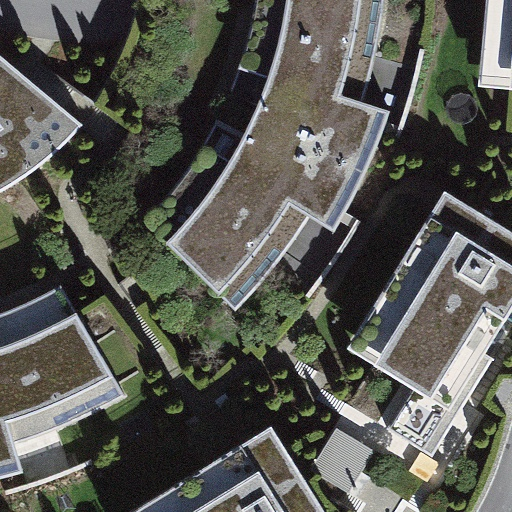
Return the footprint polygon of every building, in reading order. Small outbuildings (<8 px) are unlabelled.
[(386,0),(255,0),(254,10),(241,59),(267,70),(243,127),(219,115),(185,166),(146,209),(238,306),(282,256),(313,211),(335,225),(370,161),(389,104),(365,94),(380,39),(386,0)] [(511,0),(487,0),(479,83),(511,86),(511,0)] [(83,118),(0,45),(0,188),(17,180),(53,153),(83,118)] [(417,380),(389,424),(434,452),(511,327),(511,219),(448,179),(348,337),(417,380)] [(126,398),(62,276),(19,300),(0,305),(0,468),(22,462),(17,443),(70,423),(126,398)] [(328,511),(272,416),(109,511),(110,511),(328,511)]
